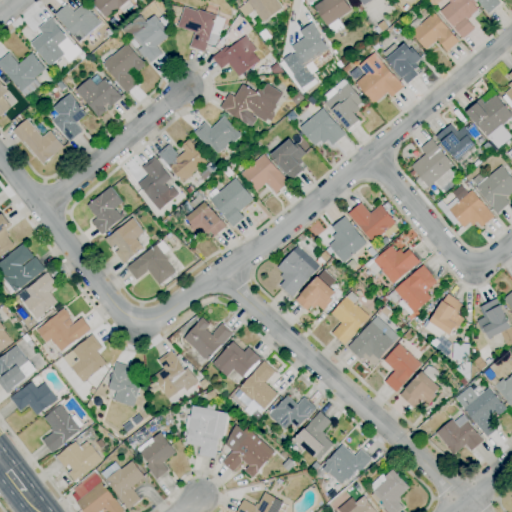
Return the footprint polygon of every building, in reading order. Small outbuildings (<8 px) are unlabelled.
[(106,18),(93,2),(95,0),(129,0),(134,6),(124,14),(119,9),(118,10),(117,9),(106,18)] [(264,23),(254,11),(246,18),(239,9),(247,2),(249,0),(275,0),(282,8),(264,23)] [(334,35),(328,26),(328,27),(314,7),(323,0),(343,0),(351,10),(338,19),(344,28),(334,35)] [(463,39),(440,12),(451,3),(448,0),(470,0),(479,10),(471,16),(472,17),(467,21),(475,29),(463,39)] [(489,14),(477,0),(498,0),(501,4),(489,14)] [(74,38),(55,15),(67,5),(74,13),(84,4),(95,16),(102,24),(85,38),(81,32),(74,38)] [(361,15),(356,8),(361,5),(364,10),(365,10),(366,12),(361,15)] [(183,11),(184,7),(198,12),(198,10),(217,16),(205,53),(190,48),(195,33),(177,27),(179,23),(181,18),(173,16),(172,7),(183,11)] [(447,52),(438,41),(433,45),(426,50),(411,33),(412,32),(408,27),(418,19),(422,24),(434,13),(459,42),(447,52)] [(151,63),(146,57),(144,59),(138,51),(142,47),(133,36),(147,24),(146,23),(155,16),(170,36),(157,47),(162,54),(151,63)] [(50,67),(30,44),(43,34),(39,29),(51,18),(57,25),(56,25),(64,34),(65,34),(81,54),(69,63),(63,56),(50,67)] [(305,67),(292,47),(304,38),(300,32),(312,23),(316,28),(315,28),(321,37),(320,38),(329,50),(305,67)] [(239,77),(229,64),(221,70),(212,58),(226,47),(228,50),(245,36),(256,50),(253,53),(260,62),(255,66),(255,65),(239,77)] [(135,48),(129,42),(133,39),(139,45),(135,48)] [(376,51),(372,46),(376,42),(381,48),(376,51)] [(127,94),(103,65),(105,63),(105,62),(112,56),(113,57),(127,44),(140,59),(140,58),(146,66),(138,73),(134,68),(128,72),(138,84),(127,94)] [(407,85),(393,69),(394,69),(386,60),(387,59),(383,54),(395,44),(399,49),(405,44),(410,50),(412,48),(421,59),(415,64),(422,72),(407,85)] [(26,98),(0,66),(0,60),(9,53),(19,65),(32,54),(46,70),(35,79),(41,86),(26,98)] [(374,105),(356,84),(366,75),(359,66),(375,54),(394,76),(404,88),(392,98),(388,93),(374,105)] [(274,74),(270,69),(277,63),(284,73),(274,74)] [(511,109),(502,98),(506,95),(505,94),(511,89),(508,85),(511,82),(511,80),(508,76),(511,72),(511,109)] [(98,118),(95,115),(96,115),(76,91),(90,79),(91,80),(97,75),(102,82),(106,79),(117,93),(118,93),(122,98),(111,108),(108,104),(103,108),(106,111),(98,118)] [(66,85),(62,80),(66,77),(70,81),(66,85)] [(350,132),(349,131),(348,131),(325,104),(328,101),(324,97),(334,89),(334,88),(344,80),(348,84),(363,102),(365,100),(367,103),(355,114),(360,121),(359,121),(361,123),(350,132)] [(0,117),(0,81),(8,92),(2,97),(11,108),(0,117)] [(62,91),(57,86),(61,82),(66,87),(62,91)] [(251,127),(247,124),(247,125),(241,122),(241,121),(228,112),(227,113),(220,108),(229,94),(234,97),(243,84),(256,93),(259,89),(263,91),(267,84),(283,94),(276,106),(277,106),(272,114),(275,116),(271,122),(268,119),(265,123),(253,115),(253,116),(257,119),(251,127)] [(60,96),(56,100),(52,96),(56,92),(60,96)] [(296,106),(290,99),(298,92),(304,99),(296,106)] [(70,142),(52,121),(59,115),(53,108),(69,94),(86,115),(76,124),(82,132),(70,142)] [(511,116),(488,138),(466,113),(468,112),(467,111),(481,99),(485,104),(492,98),(496,95),(511,114),(511,116)] [(315,146),(300,129),(323,109),(345,135),(333,146),(328,140),(324,144),(321,141),(315,146)] [(218,154),(208,144),(207,146),(194,133),(205,123),(211,129),(224,117),(227,120),(227,121),(241,136),(233,144),(231,142),(227,146),(228,146),(222,152),(222,151),(218,154)] [(43,165),(24,142),(22,144),(13,132),(27,120),(42,138),(50,131),(64,147),(43,165)] [(463,168),(458,162),(457,162),(436,137),(451,125),(458,133),(464,127),(473,138),(471,140),(476,146),(470,151),(475,157),(463,168)] [(423,191),(416,182),(416,181),(413,177),(410,174),(414,171),(411,167),(426,155),(421,149),(432,139),(454,166),(429,188),(428,187),(423,191)] [(182,183),(169,167),(166,169),(158,159),(160,157),(158,154),(169,145),(178,156),(177,157),(178,158),(185,152),(181,147),(189,140),(195,147),(194,147),(207,162),(192,175),(192,176),(186,182),(185,181),(182,183)] [(292,180),(287,174),(279,165),(271,155),(290,140),(295,146),(297,144),(306,154),(300,160),(303,163),(300,166),(303,170),(306,167),(307,168),(292,180)] [(500,157),(496,152),(501,148),(505,153),(500,157)] [(276,194),(267,184),(256,193),(241,174),(264,155),(278,171),(278,170),(289,183),(276,194)] [(160,211),(138,185),(148,176),(142,168),(154,157),(163,168),(163,169),(171,179),(165,184),(170,190),(173,187),(179,195),(160,211)] [(211,175),(205,168),(210,164),(216,171),(211,175)] [(498,214),(476,188),(502,166),(511,178),(511,193),(506,199),(510,204),(498,214)] [(233,228),(210,200),(236,179),(249,195),(251,193),(254,197),(252,198),(254,200),(239,212),(244,218),(233,228)] [(482,228),(477,222),(473,226),(470,223),(464,228),(459,222),(455,226),(437,205),(442,201),(447,207),(456,198),(452,193),(461,185),(468,194),(472,191),(485,207),(486,207),(494,217),(482,228)] [(102,236),(92,222),(97,218),(87,206),(102,195),(101,195),(111,187),(123,203),(115,210),(115,211),(116,210),(122,218),(108,230),(108,231),(102,236)] [(212,239),(211,239),(214,236),(211,232),(208,235),(205,231),(198,237),(190,226),(192,224),(187,218),(195,211),(190,204),(197,198),(194,194),(199,190),(207,200),(204,202),(205,203),(205,202),(213,211),(227,227),(212,239)] [(372,243),(359,227),(348,215),(361,203),(370,214),(381,205),(396,223),(372,243)] [(0,256),(0,215),(2,214),(11,226),(5,230),(10,235),(7,237),(14,246),(0,256)] [(344,264),(333,252),(330,255),(326,251),(330,247),(329,246),(335,241),(332,238),(337,234),(332,228),(345,217),(354,228),(353,228),(367,244),(344,264)] [(124,265),(115,253),(119,250),(116,245),(111,248),(105,240),(110,236),(133,219),(144,233),(137,239),(144,249),(129,259),(130,260),(127,262),(127,263),(124,265)] [(160,286),(149,272),(137,281),(127,268),(139,259),(156,246),(157,246),(163,241),(170,250),(164,255),(168,260),(167,261),(176,273),(163,283),(160,286)] [(10,296),(0,282),(4,279),(3,278),(5,277),(0,270),(0,262),(9,256),(9,255),(24,244),(34,258),(31,260),(30,259),(22,266),(24,268),(25,267),(24,266),(35,257),(45,270),(32,280),(31,280),(15,293),(14,292),(10,296)] [(393,285),(381,270),(375,275),(366,265),(377,255),(379,257),(391,246),(397,253),(400,250),(404,255),(409,250),(420,263),(416,266),(416,265),(410,271),(409,271),(393,285)] [(293,298),(280,286),(285,281),(280,277),(283,274),(277,269),(297,247),(320,267),(301,287),(302,288),(293,298)] [(326,263),(319,257),(324,252),(330,258),(326,263)] [(410,316),(404,308),(403,309),(398,304),(403,300),(401,299),(394,304),(390,299),(385,303),(382,299),(387,295),(388,296),(394,291),(394,290),(423,266),(433,277),(432,277),(437,283),(426,292),(432,299),(414,314),(413,313),(410,316)] [(37,320),(18,295),(27,288),(28,289),(37,282),(36,281),(47,273),(57,286),(49,292),(58,303),(44,314),(37,320)] [(310,314),(296,301),(310,285),(318,277),(336,293),(330,299),(333,301),(324,311),(317,305),(314,309),(311,306),(308,310),(311,313),(310,314)] [(511,310),(511,281),(511,282),(511,290),(502,299),(511,310)] [(345,346),(332,334),(341,324),(331,314),(351,292),(359,299),(355,304),(370,317),(355,333),(356,333),(345,346)] [(440,338),(425,328),(429,322),(430,322),(436,313),(435,312),(443,301),(443,302),(448,294),(460,302),(459,303),(463,305),(457,314),(465,319),(457,331),(454,329),(450,336),(444,332),(440,338)] [(489,339),(486,332),(483,334),(477,321),(484,318),(479,308),(497,299),(507,318),(506,318),(511,328),(489,339)] [(61,353),(55,345),(54,345),(50,340),(46,343),(36,330),(42,326),(57,315),(57,314),(64,309),(71,318),(69,319),(74,325),(82,318),(91,330),(78,340),(77,340),(61,353)] [(207,361),(205,359),(204,360),(198,354),(199,353),(184,340),(197,325),(196,325),(202,318),(210,325),(206,330),(213,336),(213,335),(213,334),(222,324),(233,333),(222,346),(221,345),(207,361)] [(379,360),(373,355),(369,358),(365,354),(360,359),(348,348),(372,322),(394,343),(379,360)] [(0,352),(0,323),(5,330),(4,331),(13,342),(0,352)] [(27,344),(22,338),(26,335),(31,340),(27,344)] [(83,383),(71,368),(70,368),(62,358),(72,351),(73,351),(86,340),(92,335),(102,348),(97,352),(107,364),(83,383)] [(242,379),(235,372),(236,371),(234,370),(227,378),(212,364),(220,355),(221,356),(233,342),(244,352),(248,348),(261,359),(258,361),(260,363),(245,379),(244,377),(242,379)] [(396,393),(385,382),(395,372),(384,361),(400,344),(422,365),(396,393)] [(7,394),(0,384),(0,358),(2,357),(0,355),(12,346),(14,348),(16,346),(28,361),(36,371),(14,388),(14,389),(7,394)] [(169,399),(153,377),(164,369),(158,361),(171,351),(180,363),(179,363),(184,371),(188,368),(199,383),(187,392),(184,388),(169,399)] [(481,371),(474,362),(480,356),(488,365),(481,371)] [(264,410),(253,401),(252,402),(239,390),(253,374),(253,373),(264,361),(276,372),(266,383),(265,382),(264,383),(278,395),(264,410)] [(133,407),(114,401),(116,392),(108,390),(111,380),(109,379),(110,374),(113,375),(116,363),(132,368),(129,378),(141,382),(136,397),(137,397),(133,407)] [(470,382),(456,370),(459,367),(463,364),(471,363),(470,382)] [(414,409),(400,396),(414,380),(414,381),(422,372),(423,372),(428,367),(434,368),(438,372),(440,377),(435,383),(440,388),(435,394),(437,396),(428,406),(422,401),(414,409)] [(511,405),(510,407),(508,404),(508,403),(494,387),(503,379),(505,382),(511,377),(510,377),(511,375),(511,405)] [(464,386),(460,382),(463,378),(464,377),(469,382),(464,386)] [(37,416),(28,405),(20,411),(10,398),(20,391),(21,391),(32,382),(38,389),(45,383),(58,400),(50,407),(49,406),(37,416)] [(487,438),(479,427),(464,409),(488,389),(501,404),(501,403),(507,409),(499,416),(495,412),(489,417),(498,428),(487,438)] [(210,402),(206,395),(214,391),(217,398),(210,402)] [(285,430),(269,415),(276,408),(287,396),(297,405),(304,398),(316,409),(307,420),(306,419),(297,429),(291,423),(285,430)] [(53,454),(43,441),(53,433),(50,430),(52,429),(44,418),(61,406),(69,416),(70,416),(72,418),(75,416),(83,426),(80,429),(81,431),(79,433),(78,432),(65,443),(66,443),(53,454)] [(215,459),(199,456),(200,447),(186,445),(189,429),(193,406),(214,410),(214,411),(228,414),(223,437),(223,436),(222,439),(218,438),(216,448),(217,449),(215,459)] [(319,461),(316,457),(315,458),(295,440),(305,429),(309,424),(320,412),(332,423),(323,433),(326,436),(325,437),(334,445),(319,461)] [(453,456),(449,451),(450,450),(436,433),(452,420),(455,422),(463,415),(468,421),(467,422),(477,434),(477,433),(484,441),(471,452),(466,445),(453,456)] [(253,479),(245,471),(249,466),(243,461),(233,473),(222,463),(232,451),(226,445),(236,425),(243,432),(247,428),(275,453),(258,472),(253,479)] [(157,480),(146,466),(149,464),(138,450),(153,438),(153,439),(161,432),(164,437),(176,453),(163,464),(169,471),(157,480)] [(75,482),(68,474),(72,470),(69,466),(65,469),(56,457),(57,456),(58,456),(59,455),(76,442),(83,452),(91,445),(102,460),(77,480),(75,482)] [(360,473),(357,470),(348,481),(346,479),(341,485),(328,474),(327,475),(322,470),(326,465),(324,464),(328,459),(329,460),(342,445),(355,456),(361,449),(372,460),(360,473)] [(288,472),(282,466),(289,459),(295,465),(288,472)] [(129,510),(106,480),(107,480),(102,474),(116,463),(120,469),(121,469),(121,470),(132,461),(145,478),(132,488),(141,500),(129,510)] [(315,471),(311,468),(316,462),(320,466),(315,471)] [(399,511),(387,511),(381,505),(383,503),(381,501),(378,504),(371,496),(374,494),(373,493),(374,492),(369,487),(383,475),(385,477),(393,470),(409,488),(399,498),(401,500),(398,502),(404,508),(399,511)] [(83,511),(76,503),(81,499),(73,490),(81,483),(94,472),(96,475),(97,475),(102,482),(101,482),(114,499),(115,499),(125,511),(106,511),(104,509),(100,511),(83,511)] [(237,511),(243,500),(255,507),(257,504),(258,505),(265,493),(283,503),(283,504),(288,507),(285,511),(237,511)] [(339,511),(338,510),(352,498),(356,503),(364,496),(368,501),(367,501),(376,511),(339,511)]
